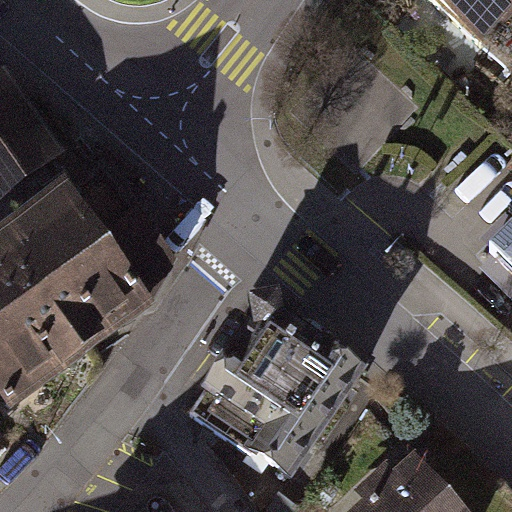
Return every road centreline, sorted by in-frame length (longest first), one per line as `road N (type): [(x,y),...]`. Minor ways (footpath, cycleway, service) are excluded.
road 1 (residential): [(26,511),(259,224)]
road 2 (tertiary): [(259,224),(443,385),(511,459)]
road 3 (tertiary): [(16,0),(154,130)]
road 4 (tertiary): [(154,130),(256,0)]
road 5 (tertiary): [(154,130),(259,224)]
